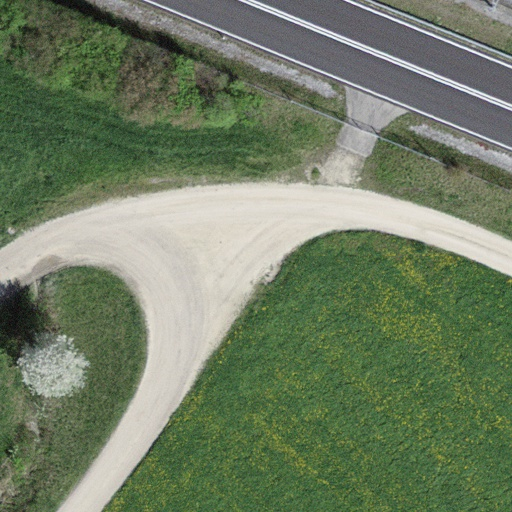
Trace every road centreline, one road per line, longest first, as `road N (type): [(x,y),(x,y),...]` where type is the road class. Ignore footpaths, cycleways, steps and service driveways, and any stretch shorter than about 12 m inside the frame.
road 1 (track): [(76,511),(160,394),(201,279),(214,207)]
road 2 (track): [(214,207),(381,212),(511,258)]
road 3 (trunk): [(511,108),(243,0)]
road 4 (track): [(0,275),(51,243),(129,219),(214,207)]
